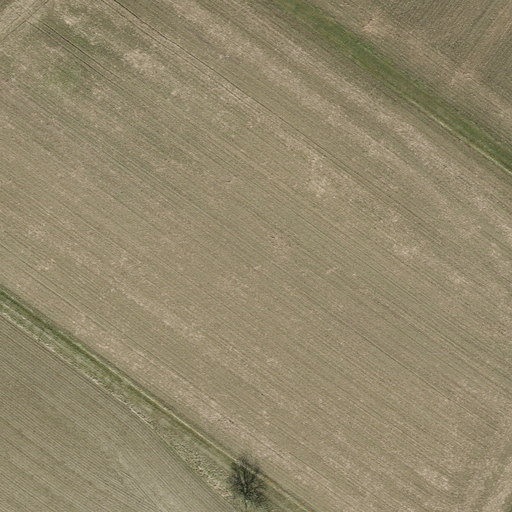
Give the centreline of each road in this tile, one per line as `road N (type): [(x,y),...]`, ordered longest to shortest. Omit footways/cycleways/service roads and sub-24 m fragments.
road 1 (track): [(283,511),(0,296)]
road 2 (track): [(309,0),(511,136)]
